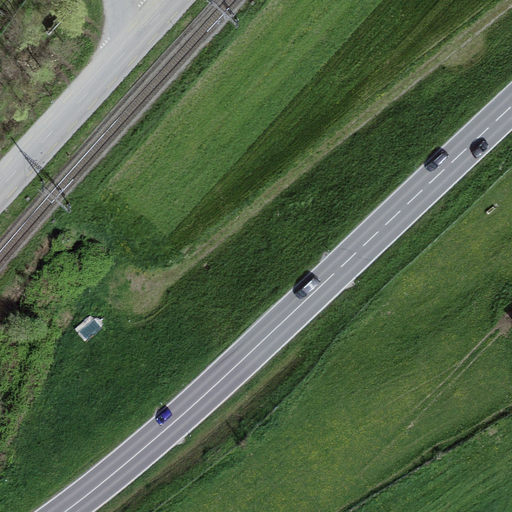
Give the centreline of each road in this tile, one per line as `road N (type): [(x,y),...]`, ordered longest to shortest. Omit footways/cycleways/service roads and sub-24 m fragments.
road 1 (primary): [(64,511),(235,366),(511,105)]
road 2 (track): [(169,277),(511,2)]
road 3 (unclassified): [(170,0),(0,189)]
